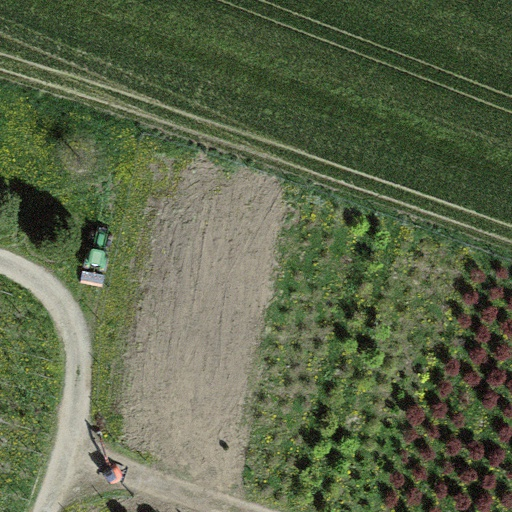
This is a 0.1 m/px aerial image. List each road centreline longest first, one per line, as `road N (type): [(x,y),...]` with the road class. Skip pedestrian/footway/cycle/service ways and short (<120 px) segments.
road 1 (track): [(0,281),(50,298),(85,337),(89,408),(59,511)]
road 2 (track): [(70,473),(192,511)]
